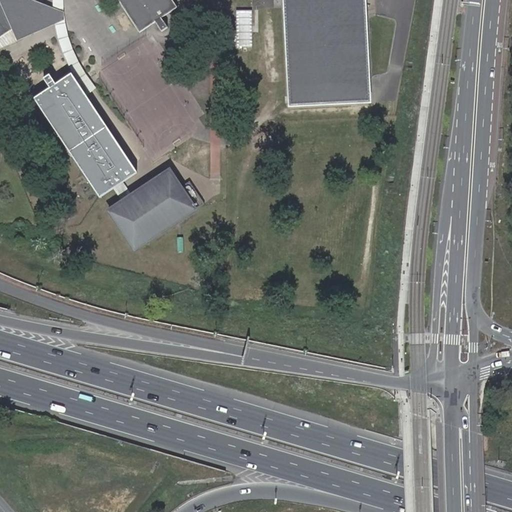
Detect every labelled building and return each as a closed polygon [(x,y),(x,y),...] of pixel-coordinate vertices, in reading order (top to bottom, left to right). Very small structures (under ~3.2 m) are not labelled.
[(25,0),(0,0),(0,3),(18,30),(3,40),(0,41),(0,52),(65,23),(64,15),(54,11),(25,0)] [(53,0),(54,11),(64,15),(64,0),(53,0)] [(119,0),(141,32),(155,23),(162,34),(168,30),(161,19),(176,9),(170,0),(119,0)] [(283,0),(289,107),(369,103),(364,0),(283,0)] [(0,34),(3,40),(18,30),(0,3),(0,34)] [(253,46),(254,9),(237,9),(236,46),(253,46)] [(65,23),(53,29),(56,42),(61,56),(67,67),(72,77),(85,97),(94,90),(84,74),(77,62),(71,50),(66,37),(65,23)] [(50,92),(35,102),(101,201),(116,191),(126,204),(110,215),(136,253),(196,213),(170,175),(130,201),(121,187),(137,176),(72,78),(57,88),(50,78),(44,82),(50,92)] [(181,192),(196,213),(204,207),(190,186),(181,192)]
